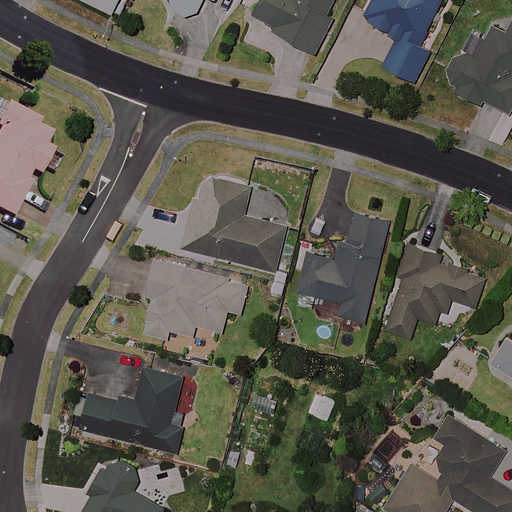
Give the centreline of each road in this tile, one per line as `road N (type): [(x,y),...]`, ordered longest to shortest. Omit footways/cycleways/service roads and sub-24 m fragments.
road 1 (residential): [(155,89),(108,193),(40,311),(0,476)]
road 2 (residential): [(511,192),(360,134),(155,89)]
road 3 (residential): [(155,89),(0,14)]
